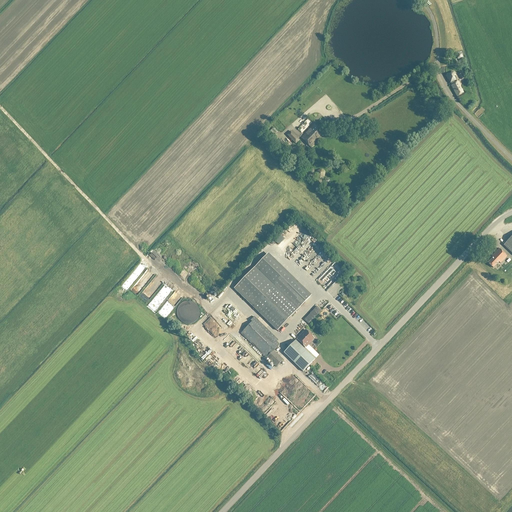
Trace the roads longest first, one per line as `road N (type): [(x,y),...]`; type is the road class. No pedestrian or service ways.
road 1 (tertiary): [(221,511),(511,211)]
road 2 (unknown): [(319,408),(287,371),(257,387),(196,330),(227,288)]
road 3 (unclassified): [(511,158),(449,92),(421,0)]
road 4 (unknown): [(227,288),(263,248),(279,253),(317,290),(283,335)]
